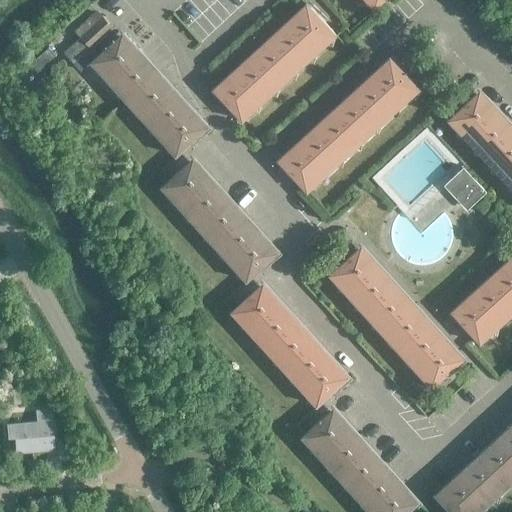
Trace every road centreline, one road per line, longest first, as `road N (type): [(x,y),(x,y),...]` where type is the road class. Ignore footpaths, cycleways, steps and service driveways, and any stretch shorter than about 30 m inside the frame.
road 1 (unclassified): [(139,467),(0,220)]
road 2 (residential): [(139,467),(0,492)]
